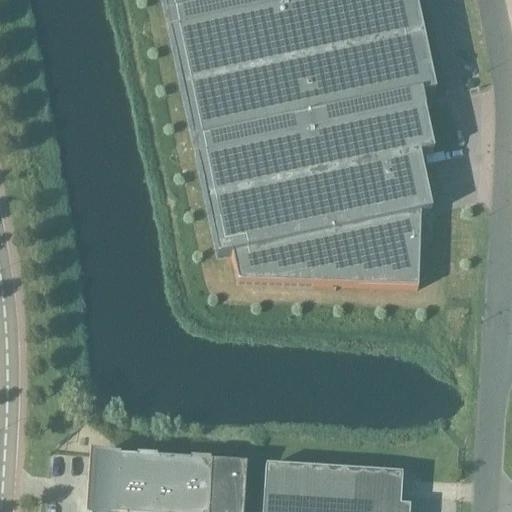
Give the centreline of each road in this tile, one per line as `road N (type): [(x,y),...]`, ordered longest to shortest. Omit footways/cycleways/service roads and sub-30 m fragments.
road 1 (unclassified): [(498,326),(509,93),(488,0)]
road 2 (unclassified): [(0,508),(7,374),(0,277)]
road 3 (unclassified): [(486,511),(498,326)]
